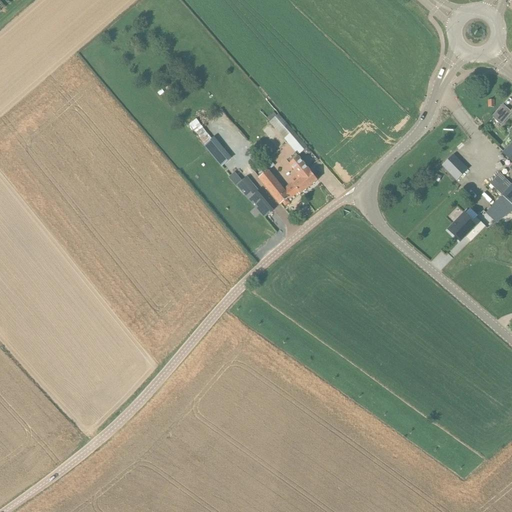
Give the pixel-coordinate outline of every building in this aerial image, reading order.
[(511,114),(511,110),(511,112),(503,105),(491,117),(501,126),(511,114)] [(269,123),(298,155),(307,148),(278,115),(269,123)] [(205,145),(204,146),(208,151),(221,167),(231,159),(214,138),(212,140),(205,145)] [(511,141),(502,153),(510,161),(511,159),(511,141)] [(442,164),(457,179),(469,168),(455,152),(442,164)] [(299,158),(290,166),(297,174),(298,176),(307,168),(299,158)] [(289,189),(286,192),(290,197),(298,191),(300,194),(317,181),(308,169),(307,168),(298,176),(297,174),(289,181),(290,183),(286,186),(289,189)] [(259,178),(280,205),(283,203),(285,206),(289,203),(287,200),(290,197),(286,192),(269,170),(259,178)] [(491,182),(501,193),(511,182),(501,172),(491,182)] [(237,186),(236,186),(243,195),(248,200),(249,200),(255,207),(260,213),(264,218),(266,217),(273,211),(257,192),(259,191),(254,186),(247,177),(242,181),(237,186)] [(511,186),(503,196),(486,213),(496,223),(502,220),(502,219),(511,212),(511,186)] [(260,215),(248,201),(242,206),(254,220),(260,215)] [(476,218),(473,222),(465,214),(449,231),(457,239),(462,234),(470,243),(486,227),(476,218)]
